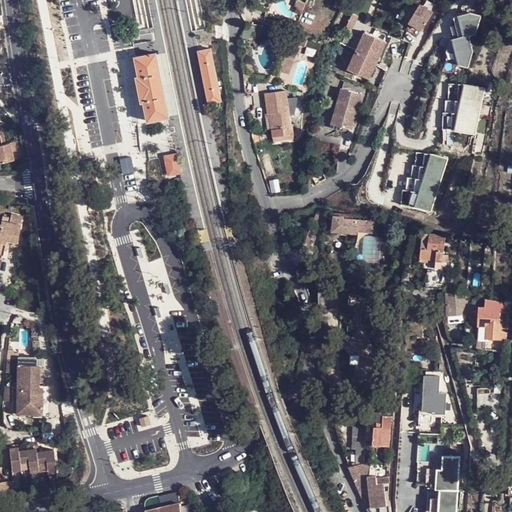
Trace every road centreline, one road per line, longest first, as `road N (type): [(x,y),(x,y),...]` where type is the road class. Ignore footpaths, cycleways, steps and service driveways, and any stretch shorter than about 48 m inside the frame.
road 1 (residential): [(392,511),(405,294),(430,295),(484,468),(504,459),(511,376)]
road 2 (residential): [(313,379),(303,299),(245,138),(229,37),(234,0)]
road 3 (tertiary): [(39,184),(66,338),(111,492)]
road 4 (tertiary): [(12,0),(39,184)]
road 5 (residential): [(193,472),(252,445),(313,379)]
road 6 (residential): [(313,379),(361,511)]
